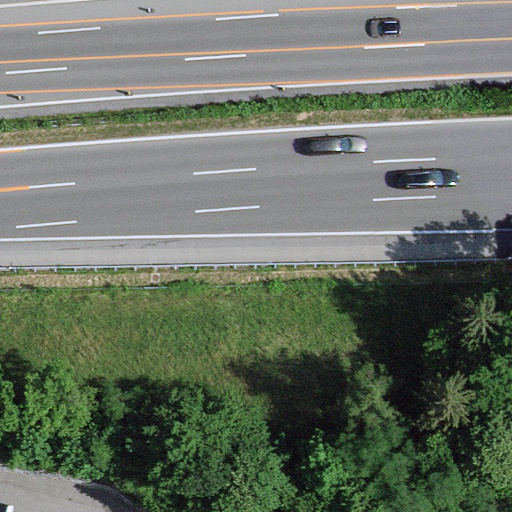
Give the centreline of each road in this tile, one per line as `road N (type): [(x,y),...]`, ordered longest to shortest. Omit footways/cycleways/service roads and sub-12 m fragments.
road 1 (motorway): [(511,21),(0,55)]
road 2 (motorway): [(0,196),(511,174)]
